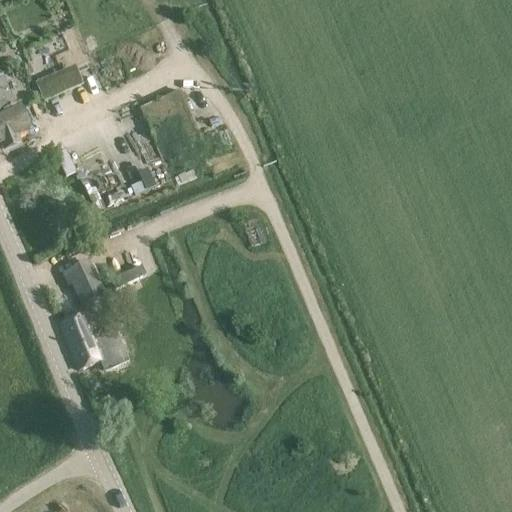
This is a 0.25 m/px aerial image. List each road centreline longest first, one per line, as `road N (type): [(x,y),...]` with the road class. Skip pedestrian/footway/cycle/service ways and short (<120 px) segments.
road 1 (unknown): [(247,173),(388,511)]
road 2 (tertiary): [(98,451),(0,227)]
